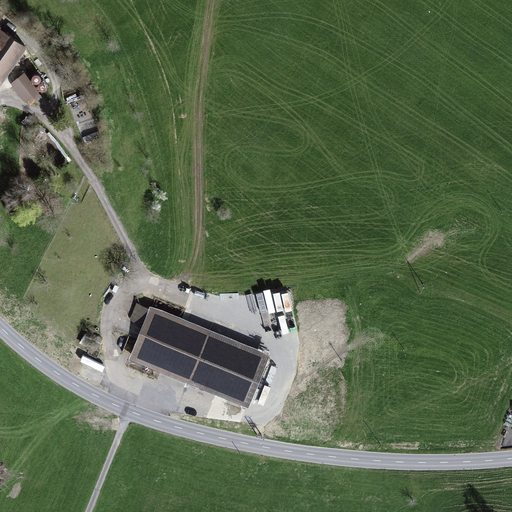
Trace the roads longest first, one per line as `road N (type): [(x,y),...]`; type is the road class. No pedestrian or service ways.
road 1 (tertiary): [(0,323),(77,386),(206,433),(281,451),(428,466),(511,459)]
road 2 (track): [(0,102),(38,115),(89,171),(150,282)]
